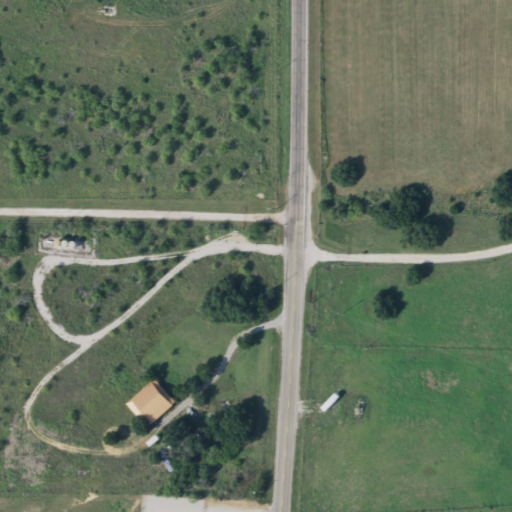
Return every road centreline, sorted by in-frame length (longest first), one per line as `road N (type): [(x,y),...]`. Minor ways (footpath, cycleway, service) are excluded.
road 1 (secondary): [(298,261),(296,0)]
road 2 (secondary): [(298,261),(281,511)]
road 3 (residential): [(511,249),(467,259),(298,261)]
